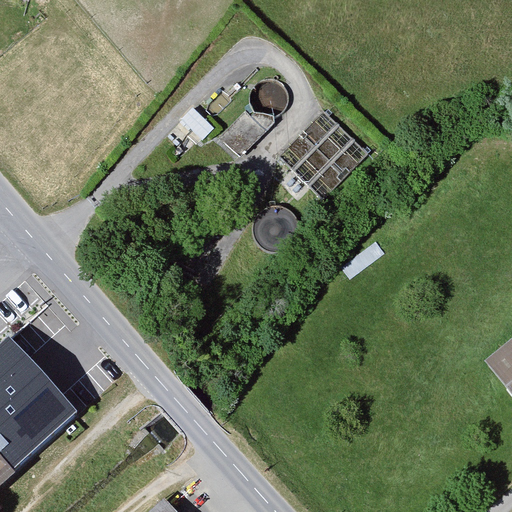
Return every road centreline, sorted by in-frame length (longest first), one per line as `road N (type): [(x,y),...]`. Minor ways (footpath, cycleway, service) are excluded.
road 1 (tertiary): [(280,511),(0,200)]
road 2 (track): [(154,371),(5,511)]
